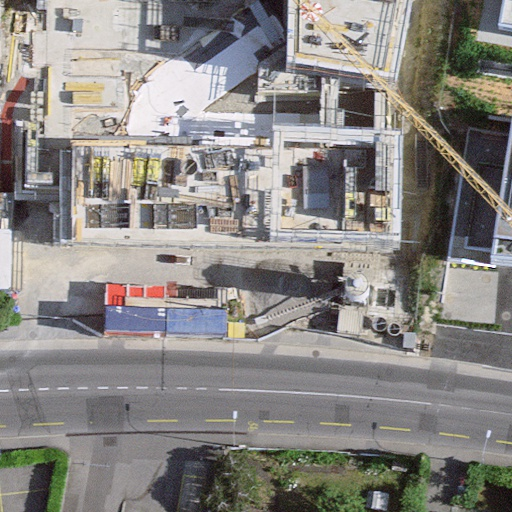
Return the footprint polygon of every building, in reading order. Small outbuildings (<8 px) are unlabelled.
[(410,0),(286,0),(285,71),(398,80),(410,0)] [(511,0),(503,0),(498,28),(511,30),(511,0)] [(273,143),(70,143),(67,246),(402,248),(404,133),(274,126),(273,143)] [(511,145),(492,262),(511,263),(511,145)] [(337,278),(333,336),(395,340),(398,281),(337,278)]
